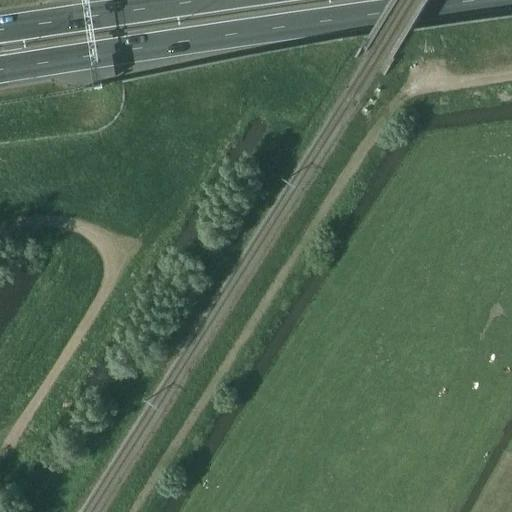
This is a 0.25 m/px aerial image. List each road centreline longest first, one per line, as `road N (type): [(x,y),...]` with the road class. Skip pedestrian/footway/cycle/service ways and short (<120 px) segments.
road 1 (trunk): [(0,69),(493,0)]
road 2 (track): [(0,236),(84,233),(107,256),(111,274),(9,442)]
road 3 (trunk): [(216,0),(0,32)]
